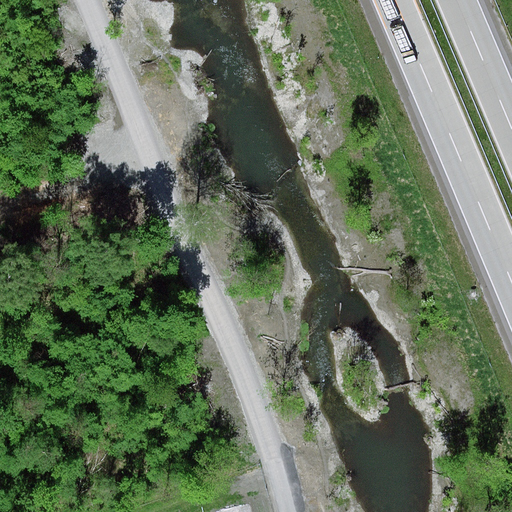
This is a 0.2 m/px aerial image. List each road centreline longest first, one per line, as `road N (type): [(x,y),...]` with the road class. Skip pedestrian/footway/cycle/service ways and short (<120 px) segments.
road 1 (track): [(269,511),(70,0)]
road 2 (motorway): [(391,0),(511,292)]
road 3 (motorway): [(511,136),(455,0)]
